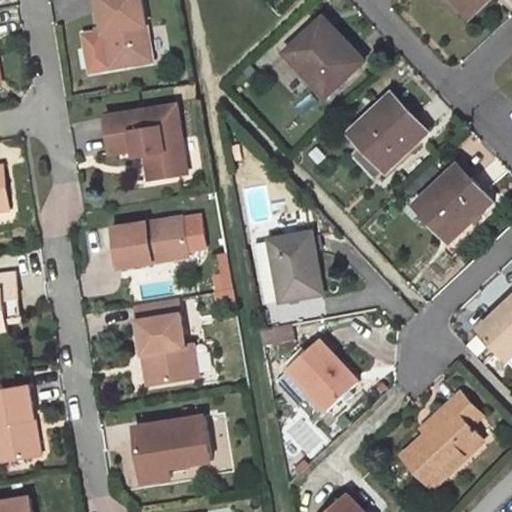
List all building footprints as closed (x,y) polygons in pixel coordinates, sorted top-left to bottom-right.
[(95,0),(101,34),(107,33),(113,66),(149,60),(139,0),(95,0)] [(488,0),(457,0),(472,16),(488,0)] [(326,15),(286,52),(327,95),(361,63),(337,36),(341,32),(326,15)] [(101,34),(82,37),(87,70),(107,67),(113,66),(107,33),(101,34)] [(429,131),(392,91),(350,131),(363,145),(355,153),(378,177),(385,170),(387,171),(429,131)] [(177,106),(109,118),(115,154),(140,150),(147,149),(148,156),(152,182),(189,175),(177,106)] [(141,157),(148,156),(147,149),(140,150),(141,157)] [(460,164),(417,202),(452,240),(494,201),(460,164)] [(0,208),(9,207),(2,165),(0,165),(0,208)] [(183,216),(114,226),(120,267),(153,262),(153,256),(188,251),(183,216)] [(321,291),(310,232),(270,239),(257,242),(268,301),(321,291)] [(153,256),(153,262),(189,257),(188,251),(153,256)] [(0,329),(4,329),(2,319),(0,303),(0,300),(11,298),(8,274),(0,275),(0,329)] [(137,303),(144,351),(150,350),(155,381),(198,374),(193,343),(186,345),(178,296),(137,303)] [(14,317),(11,298),(0,300),(0,303),(2,319),(14,317)] [(507,358),(511,353),(511,300),(481,329),(507,358)] [(293,326),(261,332),(264,346),(296,339),(293,326)] [(358,380),(320,339),(288,368),(327,409),(358,380)] [(144,351),(149,382),(155,381),(150,350),(144,351)] [(0,391),(0,462),(35,457),(30,424),(37,422),(31,387),(0,391)] [(404,454),(433,484),(482,438),(470,425),(481,414),(460,392),(447,404),(452,408),(404,454)] [(136,425),(144,470),(171,465),(210,458),(202,414),(136,425)] [(30,424),(35,457),(43,456),(37,422),(30,424)] [(145,480),(173,475),(171,465),(144,470),(145,480)] [(365,511),(348,494),(329,511),(365,511)] [(0,511),(30,511),(28,497),(0,501),(0,511)]
